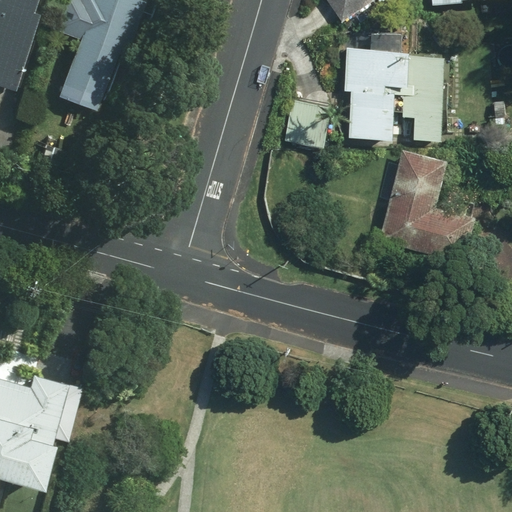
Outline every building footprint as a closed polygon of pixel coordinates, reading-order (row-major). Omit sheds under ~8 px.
[(0,0),(0,88),(6,91),(30,19),(26,17),(31,0),(0,0)] [(73,0),(71,5),(60,2),(51,29),(74,37),(54,98),(93,110),(111,53),(123,57),(141,0),(73,0)] [(323,0),(340,23),(372,0),(323,0)] [(391,138),(393,94),(408,95),(407,117),(413,118),(412,139),(439,140),(443,55),(345,50),(343,90),(350,91),(348,136),(391,138)] [(332,101),(286,98),(284,142),(329,144),(332,101)] [(400,149),(376,238),(462,261),(475,217),(434,206),(446,162),(400,149)] [(0,480),(29,488),(56,382),(24,374),(21,386),(0,380),(0,480)]
